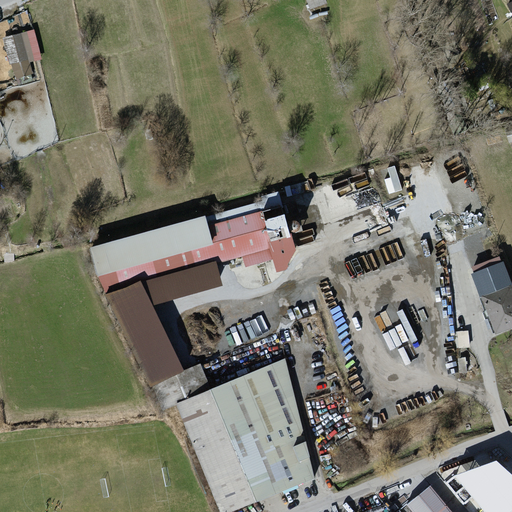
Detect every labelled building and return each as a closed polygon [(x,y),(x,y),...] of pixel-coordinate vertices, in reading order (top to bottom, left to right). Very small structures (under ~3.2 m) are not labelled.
[(303,0),(307,11),(331,3),(330,0),(303,0)] [(25,34),(6,40),(13,61),(31,55),(25,34)] [(389,195),(404,190),(397,166),(382,170),(389,195)] [(224,511),(315,477),(284,356),(209,385),(196,361),(179,369),(148,304),(218,282),(214,264),(236,258),(240,266),(270,259),(273,271),(288,268),(295,250),(272,197),(84,247),(93,281),(144,384),(151,381),(162,408),(174,403),(217,511),(224,511)] [(495,331),(511,324),(511,291),(499,258),(471,269),(495,331)] [(455,511),(430,483),(404,505),(410,511),(455,511)] [(511,511),(511,503),(501,511),(511,511)]
